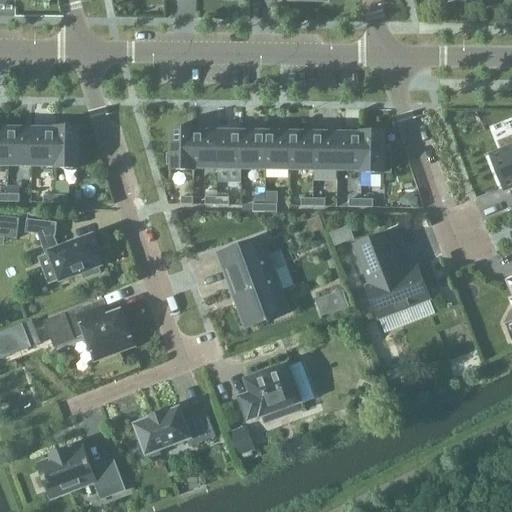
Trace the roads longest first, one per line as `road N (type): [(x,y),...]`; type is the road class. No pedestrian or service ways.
road 1 (residential): [(80,51),(181,364),(60,410)]
road 2 (unclassified): [(384,56),(80,51)]
road 3 (residential): [(384,56),(452,254)]
road 4 (unclassified): [(511,58),(384,56)]
